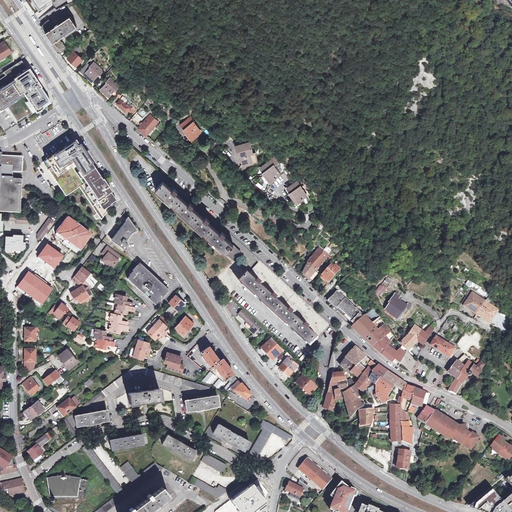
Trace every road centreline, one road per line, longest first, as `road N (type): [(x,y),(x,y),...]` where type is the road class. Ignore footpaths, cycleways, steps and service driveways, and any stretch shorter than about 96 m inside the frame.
road 1 (secondary): [(314,423),(247,351),(82,98)]
road 2 (secondary): [(127,199),(246,374),(304,437)]
road 3 (residential): [(261,473),(149,418),(100,428),(27,479)]
road 4 (tertiary): [(27,479),(15,425),(12,309),(0,286)]
road 5 (unclassified): [(354,339),(217,210)]
road 6 (unclassified): [(217,210),(98,100),(82,98)]
road 7 (secondary): [(453,511),(371,471),(314,423)]
road 8 (secondary): [(304,437),(419,511)]
road 9 (residential): [(226,198),(303,227),(306,215),(277,190)]
